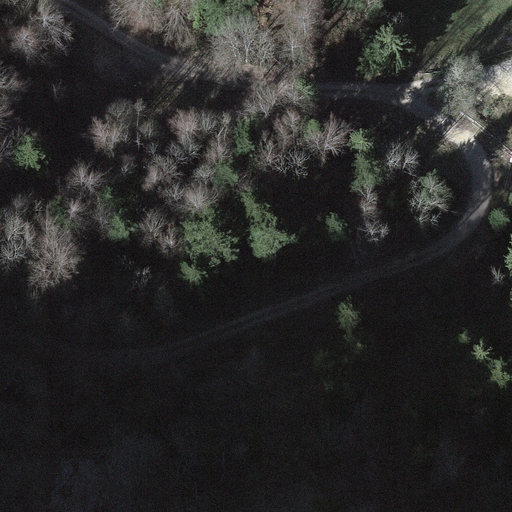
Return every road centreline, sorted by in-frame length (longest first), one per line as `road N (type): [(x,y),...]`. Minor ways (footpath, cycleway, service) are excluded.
road 1 (track): [(0,324),(92,352),(163,348),(426,257),(467,228),(483,192),(479,149),(467,131),(432,113),(377,93),(213,75),(56,0)]
road 2 (track): [(393,98),(444,83),(511,90)]
